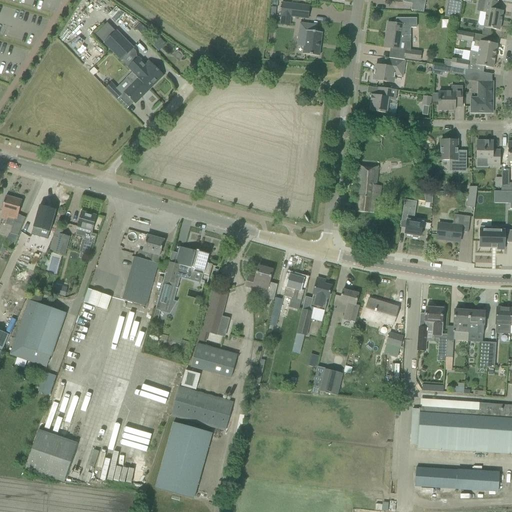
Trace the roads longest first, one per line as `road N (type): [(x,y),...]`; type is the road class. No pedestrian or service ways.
road 1 (residential): [(99,186),(196,84),(228,72),(348,78)]
road 2 (tertiary): [(322,252),(99,186)]
road 3 (tertiary): [(511,281),(322,252)]
road 4 (residential): [(322,252),(348,78)]
